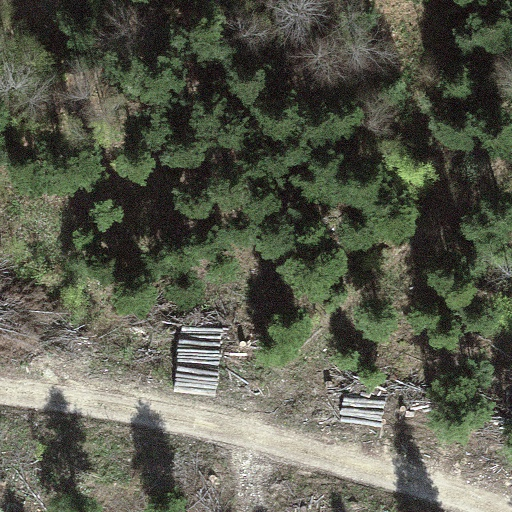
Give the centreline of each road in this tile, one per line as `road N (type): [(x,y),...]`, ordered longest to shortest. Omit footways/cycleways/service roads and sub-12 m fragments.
road 1 (track): [(0,389),(201,421),(366,460),(511,511)]
road 2 (track): [(511,148),(299,366),(255,434),(249,486),(256,511)]
